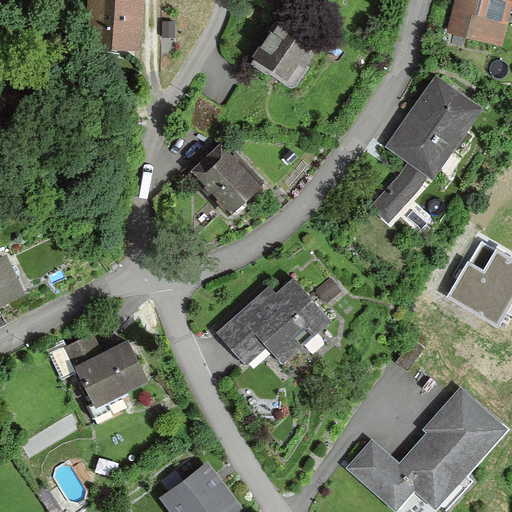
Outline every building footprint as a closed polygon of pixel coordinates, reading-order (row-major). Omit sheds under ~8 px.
[(90,0),(87,43),(133,46),(135,0),(90,0)] [(511,0),(457,0),(450,29),(467,33),(471,39),(476,36),(499,41),(508,0),(511,0)] [(308,70),(301,65),(316,44),(279,19),(248,64),(265,75),(269,68),(297,87),(308,70)] [(435,82),(411,116),(420,123),(399,152),(429,173),(474,110),(435,82)] [(205,136),(221,110),(195,95),(179,120),(205,136)] [(259,184),(220,143),(189,173),(228,214),(229,212),(235,213),(243,206),(243,199),(259,184)] [(373,207),(386,219),(399,204),(386,192),(373,207)] [(511,262),(480,245),(448,297),(497,326),(511,304),(511,262)] [(0,258),(0,301),(18,293),(2,258),(0,258)] [(291,279),(273,295),(244,321),(238,313),(216,333),(235,355),(257,336),(280,363),(301,344),(310,353),(322,343),(313,333),(328,320),(291,279)] [(317,291),(324,299),(336,289),(329,281),(317,291)] [(126,343),(98,357),(87,336),(64,347),(93,404),(144,379),(126,343)] [(393,363),(405,372),(423,348),(411,339),(393,363)] [(399,470),(370,444),(349,468),(396,510),(416,487),(443,511),(458,495),(448,485),(498,429),(459,395),(428,429),(432,433),(399,470)] [(176,511),(225,511),(232,507),(204,469),(165,498),(176,511)] [(160,481),(167,490),(179,481),(172,472),(160,481)] [(46,511),(59,511),(47,494),(38,500),(46,511)]
